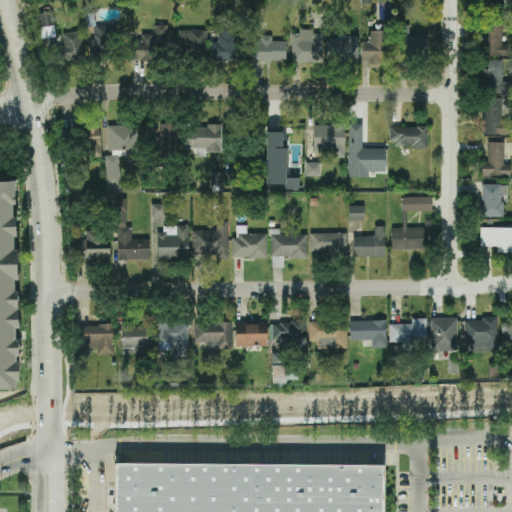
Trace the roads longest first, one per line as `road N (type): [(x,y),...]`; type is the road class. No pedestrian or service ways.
road 1 (residential): [(511,283),(50,293)]
road 2 (residential): [(451,95),(114,92),(0,113)]
road 3 (secondary): [(53,397),(41,187),(0,0)]
road 4 (residential): [(451,288),(451,0)]
